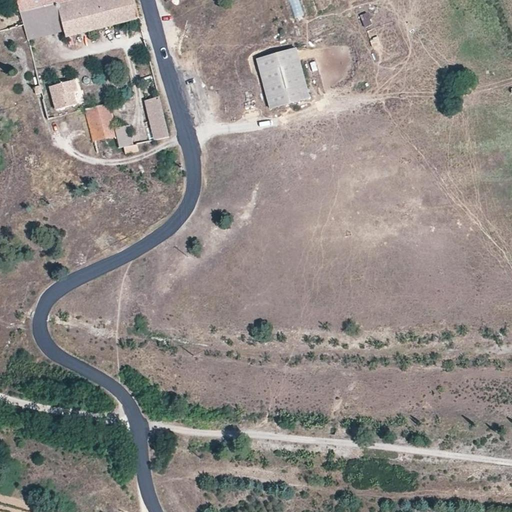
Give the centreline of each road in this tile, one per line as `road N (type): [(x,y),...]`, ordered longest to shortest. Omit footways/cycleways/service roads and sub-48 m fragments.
road 1 (tertiary): [(147,0),(193,168),(190,197),(138,248),(46,300),(41,321),(56,355),(113,385),(136,410),(155,511)]
road 2 (track): [(511,463),(65,415),(0,398)]
road 3 (track): [(184,136),(343,107)]
